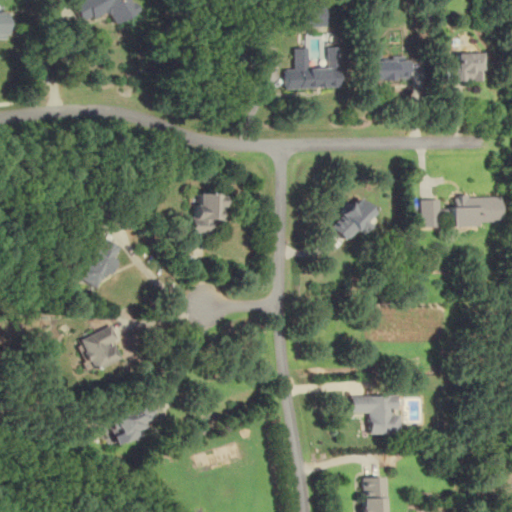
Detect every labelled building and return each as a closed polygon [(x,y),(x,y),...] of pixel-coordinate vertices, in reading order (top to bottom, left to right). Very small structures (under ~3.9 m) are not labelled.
[(68,0),(78,22),(106,9),(112,22),(132,12),(126,0),(68,0)] [(324,26),(324,4),(301,4),(302,27),(324,26)] [(336,45),(324,45),(324,67),(304,67),(303,47),(290,48),(290,69),(280,69),(281,89),(336,88),(336,45)] [(479,80),(479,52),(449,52),(449,80),(479,80)] [(364,80),(404,80),(404,55),(364,55),(364,80)] [(187,202),(187,234),(208,234),(208,224),(220,224),(221,192),(195,192),(194,202),(187,202)] [(447,193),(447,226),(498,226),(498,193),(447,193)] [(354,227),(359,232),(375,216),(353,195),(324,224),(340,241),(354,227)] [(416,198),(416,226),(435,226),(435,198),(416,198)] [(115,246),(90,235),(71,278),(97,289),(115,246)] [(75,341),(90,372),(121,357),(106,326),(75,341)] [(364,412),(364,435),(395,435),(395,396),(346,396),(346,412),(364,412)] [(142,432),(138,423),(151,417),(145,402),(105,419),(115,444),(142,432)] [(357,511),(380,511),(380,476),(357,477),(357,511)]
